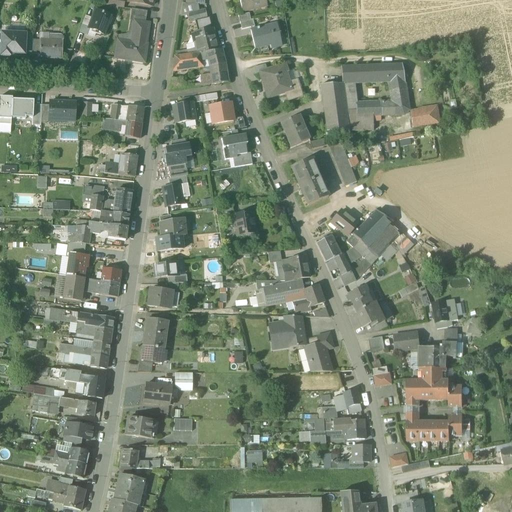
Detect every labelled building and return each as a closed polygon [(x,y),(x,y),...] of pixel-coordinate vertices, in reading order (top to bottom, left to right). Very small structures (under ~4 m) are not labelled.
[(122,8),(123,8),(124,0),(107,0),(107,6),(122,8)] [(252,6),(253,10),(267,7),(265,0),(239,0),(241,9),(252,6)] [(199,13),(197,5),(186,5),(182,4),(180,18),(182,17),(188,16),(188,15),(199,13)] [(135,17),(146,19),(147,12),(134,10),(133,17),(135,17)] [(190,24),(195,23),(195,22),(207,19),(205,11),(199,13),(188,15),(188,16),(190,24)] [(97,32),(104,35),(110,17),(95,12),(92,19),(89,28),(88,29),(89,30),(97,32)] [(239,17),(240,24),(251,21),(249,14),(239,17)] [(81,26),(89,28),(92,19),(85,16),(81,26)] [(209,26),(207,19),(195,22),(195,23),(196,29),(209,26)] [(253,20),(251,21),(240,24),(242,31),(255,28),(253,20)] [(118,36),(117,41),(131,43),(135,22),(130,21),(128,33),(126,35),(118,36)] [(132,62),(144,64),(146,54),(145,54),(149,24),(145,24),(135,22),(131,43),(117,41),(115,59),(132,61),(132,62)] [(2,34),(25,35),(25,34),(25,26),(2,25),(2,34)] [(270,47),(271,49),(282,47),(277,25),(251,32),(254,45),(269,42),(270,47)] [(87,37),(89,30),(88,29),(89,28),(81,26),(78,34),(87,37)] [(210,31),(209,26),(196,29),(198,34),(210,31)] [(89,30),(87,37),(94,39),(97,32),(89,30)] [(192,36),(194,44),(195,47),(197,46),(199,54),(206,53),(220,52),(218,45),(215,46),(212,31),(210,31),(198,34),(192,36)] [(1,56),(10,57),(10,54),(24,54),(24,43),(25,35),(2,34),(1,56)] [(49,43),(63,43),(63,35),(49,35),(49,41),(49,43)] [(40,58),(48,58),(48,57),(61,58),(61,52),(62,52),(63,43),(49,43),(49,41),(41,40),(40,41),(40,55),(40,58)] [(32,41),(32,43),(32,55),(40,55),(40,41),(39,41),(32,41)] [(269,42),(254,45),(255,51),(270,47),(269,42)] [(24,54),(32,55),(32,43),(29,43),(24,43),(24,54)] [(189,56),(199,54),(197,46),(195,47),(194,44),(187,46),(189,56)] [(221,51),(220,52),(206,53),(208,62),(210,76),(212,86),(227,83),(225,68),(225,66),(221,51)] [(174,58),(173,72),(202,68),(202,63),(208,62),(206,53),(199,54),(189,56),(174,58)] [(268,99),(286,93),(290,92),(287,84),(285,76),(288,75),(287,74),(284,65),(267,71),(260,73),(260,74),(268,99)] [(395,116),(404,116),(410,112),(401,65),(385,66),(389,83),(392,103),(395,116)] [(253,69),(255,75),(260,74),(260,73),(267,71),(265,66),(253,69)] [(355,84),(389,83),(385,66),(341,68),(342,85),(343,85),(355,84)] [(293,72),(287,74),(288,75),(285,76),(287,84),(296,81),(293,72)] [(192,78),(194,88),(209,86),(208,76),(192,78)] [(182,80),(183,89),(194,88),(192,78),(182,80)] [(171,81),(170,91),(183,89),(182,80),(171,81)] [(296,81),(287,84),(290,92),(286,93),(288,101),(301,97),(296,81)] [(357,104),(355,84),(343,85),(346,112),(357,111),(356,104),(357,104)] [(342,85),(320,86),(326,133),(344,132),(345,135),(349,135),(349,132),(346,112),(343,85),(342,85)] [(216,94),(198,97),(199,103),(217,100),(216,94)] [(181,100),(182,106),(199,103),(198,97),(181,100)] [(0,119),(11,120),(11,119),(11,101),(12,101),(12,99),(0,98),(0,119)] [(11,119),(25,120),(25,118),(32,118),(33,106),(33,102),(12,101),(11,101),(11,119)] [(66,122),(74,123),(75,104),(50,102),(50,106),(49,119),(49,120),(57,120),(57,123),(66,123),(66,122)] [(395,116),(392,103),(357,104),(356,104),(357,111),(346,112),(349,132),(373,131),(373,117),(395,116)] [(82,118),(90,118),(90,113),(91,106),(91,105),(83,105),(82,118)] [(173,107),(175,124),(195,121),(193,112),(191,113),(190,105),(173,107)] [(212,125),(233,122),(232,113),(230,113),(228,105),(222,106),(222,107),(218,108),(218,107),(209,109),(210,115),(212,124),(212,125)] [(32,126),(41,126),(41,124),(41,106),(33,106),(32,118),(32,126)] [(41,124),(49,124),(49,120),(49,119),(50,106),(41,106),(41,124)] [(113,106),(112,114),(111,120),(116,121),(119,122),(121,107),(113,106)] [(121,107),(119,122),(142,125),(144,110),(129,107),(129,108),(121,107)] [(437,107),(410,112),(412,129),(440,124),(437,107)] [(291,148),(306,142),(296,118),(281,124),(284,131),(287,139),(291,148)] [(115,132),(116,121),(111,120),(108,120),(102,120),(101,130),(115,132)] [(140,140),(142,125),(119,122),(116,121),(115,132),(119,133),(120,125),(126,126),(124,138),(140,140)] [(388,138),(389,143),(413,138),(412,133),(388,138)] [(238,137),(232,138),(221,140),(224,161),(233,160),(237,159),(236,157),(246,155),(245,145),(247,145),(245,136),(238,137)] [(171,142),(172,148),(186,146),(185,140),(171,142)] [(309,143),(312,150),(325,147),(324,140),(309,143)] [(328,147),(338,171),(349,166),(347,161),(344,154),(342,143),(328,146),(328,147)] [(190,157),(188,146),(186,146),(172,148),(166,149),(167,156),(165,157),(167,168),(168,168),(185,165),(184,158),(190,157)] [(250,154),(246,155),(236,157),(237,159),(233,160),(234,168),(252,165),(250,154)] [(117,177),(134,179),(137,158),(120,155),(120,157),(119,164),(118,169),(117,177)] [(193,156),(190,157),(184,158),(185,165),(186,170),(195,168),(193,156)] [(356,157),(347,161),(349,166),(351,169),(359,166),(356,157)] [(304,198),(308,207),(328,198),(324,190),(315,169),(315,168),(311,160),(291,168),(295,177),(297,176),(301,184),(298,185),(301,190),(303,189),(307,197),(304,198)] [(185,165),(168,168),(170,179),(186,177),(187,176),(186,170),(185,165)] [(98,174),(117,177),(118,169),(105,167),(99,166),(98,174)] [(356,183),(349,166),(338,171),(345,188),(356,183)] [(49,171),(49,167),(40,167),(40,176),(49,176),(49,174),(49,171)] [(170,179),(168,180),(169,188),(180,186),(187,185),(186,177),(170,179)] [(46,178),(37,178),(37,190),(46,190),(46,178)] [(180,186),(182,199),(189,197),(187,185),(180,186)] [(166,208),(183,205),(182,199),(180,186),(169,188),(163,189),(166,208)] [(90,212),(100,213),(102,201),(103,189),(85,187),(84,197),(92,198),(91,205),(90,212)] [(102,201),(100,213),(129,216),(132,193),(124,192),(124,191),(123,191),(123,192),(116,191),(114,203),(102,201)] [(92,198),(84,197),(82,197),(82,203),(91,205),(92,198)] [(211,200),(201,201),(202,208),(212,206),(211,200)] [(52,204),(52,212),(70,212),(70,202),(52,201),(52,204)] [(221,208),(222,215),(233,213),(232,206),(221,208)] [(349,234),(352,237),(361,228),(341,212),(331,223),(347,237),(349,234)] [(92,213),(90,224),(91,224),(99,225),(100,213),(92,213)] [(127,229),(129,216),(100,213),(99,225),(127,229)] [(233,216),(237,238),(255,235),(252,213),(233,216)] [(352,237),(367,250),(390,226),(391,225),(376,213),(362,227),(361,228),(352,237)] [(159,224),(161,239),(182,237),(185,237),(183,220),(171,222),(160,224),(159,224)] [(86,246),(88,246),(90,234),(91,224),(90,224),(88,224),(88,228),(75,228),(75,236),(67,236),(67,244),(82,245),(86,246)] [(125,242),(127,229),(99,225),(91,224),(90,234),(99,236),(100,232),(108,234),(107,239),(125,242)] [(400,236),(390,226),(367,250),(370,254),(377,260),(400,236)] [(66,236),(67,236),(75,236),(75,228),(66,227),(66,233),(66,236)] [(100,232),(99,236),(98,239),(107,240),(107,239),(108,234),(100,232)] [(183,251),(182,237),(161,239),(155,240),(157,254),(183,251)] [(364,260),(370,254),(367,250),(352,237),(346,243),(352,249),(362,258),(364,260)] [(325,264),(333,260),(340,256),(340,255),(331,238),(316,245),(325,264)] [(70,256),(84,257),(86,246),(82,245),(67,245),(66,258),(69,258),(70,256)] [(391,247),(381,258),(387,264),(395,256),(398,253),(391,247)] [(343,255),(348,266),(362,258),(352,249),(343,255)] [(399,252),(398,253),(395,256),(401,267),(407,264),(399,252)] [(267,254),(269,265),(273,264),(281,263),(281,262),(279,253),(267,254)] [(370,254),(364,260),(371,266),(377,260),(370,254)] [(341,255),(340,255),(340,256),(333,260),(338,270),(341,277),(342,277),(350,274),(341,255)] [(70,256),(69,258),(67,277),(83,280),(86,258),(84,257),(70,256)] [(69,258),(66,258),(61,257),(59,276),(67,277),(69,258)] [(281,262),(281,263),(285,283),(309,279),(305,258),(281,262)] [(333,260),(325,264),(329,273),(338,270),(333,260)] [(178,277),(185,276),(183,263),(176,264),(178,277)] [(278,283),(285,283),(281,263),(273,264),(276,283),(278,283)] [(154,266),(155,279),(167,277),(167,279),(168,278),(178,277),(176,264),(157,266),(154,266)] [(121,272),(103,269),(100,282),(119,285),(121,272)] [(340,278),(345,288),(355,283),(350,274),(342,277),(341,277),(340,278)] [(404,279),(409,287),(417,283),(418,283),(413,274),(404,279)] [(67,277),(59,276),(57,276),(54,297),(63,299),(67,277)] [(178,284),(178,285),(187,284),(186,276),(185,276),(178,277),(168,278),(169,284),(178,284)] [(83,303),(84,294),(81,293),(83,280),(67,277),(63,299),(63,300),(83,303)] [(51,280),(42,279),(41,287),(50,288),(51,280)] [(100,282),(83,280),(81,293),(84,294),(99,296),(100,282)] [(119,285),(100,282),(99,296),(117,298),(119,285)] [(266,307),(291,302),(306,300),(304,291),(302,282),(279,287),(263,290),(266,307)] [(256,285),(257,291),(263,290),(279,287),(278,283),(256,285)] [(402,299),(419,290),(417,283),(409,287),(399,293),(402,299)] [(174,294),(177,294),(178,285),(164,285),(163,292),(172,293),(174,294)] [(347,295),(356,314),(373,305),(367,294),(372,292),(369,285),(364,287),(347,295)] [(318,287),(304,291),(306,300),(310,309),(324,304),(318,287)] [(424,288),(419,290),(421,297),(427,295),(424,288)] [(50,291),(40,290),(39,297),(49,299),(50,291)] [(258,308),(266,307),(263,290),(257,291),(257,293),(255,294),(258,308)] [(148,307),(157,309),(157,307),(169,309),(172,293),(163,292),(163,294),(150,292),(148,307)] [(172,309),(174,294),(172,293),(169,309),(157,307),(157,309),(172,311),(172,309)] [(427,295),(421,297),(424,308),(431,306),(427,295)] [(310,309),(306,300),(291,302),(295,315),(311,313),(310,309)] [(444,303),(445,304),(445,303),(448,318),(450,318),(451,323),(452,323),(458,322),(456,311),(455,305),(454,301),(444,303)] [(10,303),(0,302),(0,311),(9,313),(10,303)] [(452,327),(452,323),(451,323),(450,318),(448,318),(445,303),(445,304),(444,303),(432,305),(437,331),(447,329),(452,327)] [(376,304),(373,305),(356,314),(364,330),(370,327),(372,326),(373,328),(374,327),(385,322),(376,304)] [(60,322),(61,312),(50,310),(49,320),(60,322)] [(315,318),(329,318),(325,310),(313,314),(315,318)] [(84,326),(95,328),(97,317),(78,315),(78,314),(61,312),(60,322),(70,324),(72,324),(72,323),(77,323),(85,324),(84,326)] [(114,320),(97,317),(95,328),(102,329),(102,330),(112,331),(114,320)] [(269,326),(272,351),(288,348),(288,349),(304,347),(305,347),(304,344),(304,341),(301,318),(300,318),(284,318),(285,324),(269,326)] [(59,328),(60,322),(49,320),(43,320),(42,326),(59,328)] [(147,321),(145,334),(165,337),(167,323),(158,321),(147,320),(147,321)] [(374,327),(377,333),(388,328),(385,322),(374,327)] [(72,324),(70,324),(68,333),(75,334),(77,323),(72,323),(72,324)] [(77,335),(94,337),(95,328),(84,326),(85,324),(77,323),(75,334),(77,335)] [(483,327),(470,324),(468,334),(480,337),(483,327)] [(102,329),(95,328),(94,337),(93,341),(93,343),(110,345),(112,331),(102,330),(102,329)] [(229,336),(236,339),(239,333),(232,329),(229,336)] [(410,351),(419,350),(419,348),(417,333),(394,336),(397,353),(399,353),(401,354),(404,354),(406,352),(410,351)] [(163,351),(165,337),(145,334),(143,348),(163,351)] [(317,338),(319,345),(331,342),(329,335),(317,338)] [(454,345),(457,345),(457,344),(457,337),(451,337),(445,336),(445,337),(444,344),(454,344),(454,345)] [(305,350),(312,374),(331,373),(331,372),(330,372),(325,351),(333,349),(331,342),(319,345),(317,338),(309,340),(309,343),(304,344),(305,347),(304,347),(304,350),(305,350)] [(369,341),(371,353),(385,350),(383,338),(369,341)] [(92,351),(93,343),(74,340),(73,347),(84,349),(84,350),(92,351)] [(93,343),(92,351),(91,357),(97,358),(98,357),(108,359),(110,345),(93,343)] [(442,349),(435,349),(434,369),(446,370),(446,368),(446,369),(447,358),(453,358),(454,345),(454,344),(444,344),(443,344),(442,349)] [(464,344),(457,344),(457,345),(454,345),(453,358),(463,358),(464,344)] [(85,356),(91,357),(92,351),(84,350),(84,349),(73,347),(60,345),(59,354),(64,355),(68,356),(69,354),(85,356)] [(161,365),(163,351),(143,348),(141,361),(141,362),(152,364),(161,365)] [(419,369),(434,369),(435,349),(419,348),(419,350),(419,369)] [(419,350),(410,351),(410,370),(419,369),(419,350)] [(242,353),(234,353),(234,365),(242,365),(242,353)] [(81,366),(89,368),(90,363),(85,362),(85,356),(69,354),(68,356),(64,355),(63,363),(81,366)] [(91,357),(85,356),(85,362),(90,363),(89,368),(106,370),(108,360),(108,359),(98,357),(97,358),(91,357)] [(372,364),(374,370),(382,367),(379,360),(372,364)] [(139,361),(138,368),(137,374),(150,374),(151,369),(152,364),(141,362),(141,361),(139,361)] [(260,364),(252,367),(255,374),(263,371),(260,364)] [(474,369),(477,376),(487,372),(485,365),(474,369)] [(372,370),(373,377),(388,374),(387,368),(374,370),(372,370)] [(49,380),(65,382),(66,371),(56,370),(51,369),(49,380)] [(446,369),(446,370),(434,369),(419,369),(419,381),(406,381),(406,407),(419,407),(419,402),(448,401),(448,405),(452,405),(452,408),(453,408),(461,408),(462,408),(462,387),(449,387),(449,381),(446,381),(446,369)] [(78,384),(80,373),(72,372),(66,371),(65,382),(76,384),(78,384)] [(87,398),(102,400),(105,380),(80,377),(80,373),(78,384),(84,385),(83,395),(83,396),(87,397),(87,398)] [(180,392),(192,392),(192,375),(174,374),(174,387),(180,392)] [(373,377),(375,388),(392,385),(390,374),(388,374),(373,377)] [(20,393),(21,383),(12,382),(11,386),(9,386),(8,391),(20,393)] [(76,384),(65,382),(64,389),(75,390),(76,384)] [(78,384),(76,384),(75,390),(75,394),(83,395),(84,385),(78,384)] [(143,404),(169,407),(170,402),(173,402),(173,399),(170,399),(171,390),(171,389),(145,385),(143,404)] [(33,395),(34,387),(22,386),(21,393),(33,395)] [(34,395),(44,397),(45,389),(34,387),(33,395),(34,395)] [(52,398),(53,391),(53,389),(45,389),(44,397),(52,398)] [(53,391),(52,398),(59,399),(60,392),(53,391)] [(346,410),(348,415),(361,412),(356,391),(343,394),(343,397),(346,410)] [(59,403),(59,399),(52,398),(44,397),(34,395),(33,405),(48,408),(49,403),(56,404),(56,403),(59,403)] [(346,410),(343,397),(334,399),(337,413),(346,410)] [(76,414),(94,417),(96,405),(59,399),(59,403),(56,403),(56,404),(56,405),(58,406),(77,409),(76,414)] [(57,416),(58,406),(56,405),(56,404),(49,403),(48,408),(47,414),(57,416)] [(32,412),(47,414),(48,408),(33,405),(32,412)] [(419,407),(406,407),(406,415),(413,415),(413,422),(419,422),(419,407)] [(454,416),(452,416),(452,419),(448,419),(448,423),(435,423),(419,423),(419,422),(413,422),(406,422),(406,443),(449,443),(449,437),(462,437),(462,431),(462,421),(462,416),(461,416),(454,416)] [(125,436),(150,440),(151,433),(153,430),(154,423),(127,419),(125,436)] [(173,432),(191,433),(192,421),(180,421),(174,420),(173,432)] [(324,420),(323,420),(318,420),(304,421),(304,425),(314,425),(314,433),(315,433),(324,433),(324,420)] [(342,432),(342,434),(355,433),(355,431),(364,431),(363,421),(330,423),(330,432),(342,432)] [(82,440),(89,441),(91,429),(66,424),(64,437),(82,440)] [(364,440),(364,431),(355,431),(355,433),(342,434),(342,436),(343,436),(344,441),(347,441),(364,440)] [(299,444),(310,443),(309,433),(298,433),(299,444)] [(315,443),(315,433),(314,433),(309,433),(310,443),(310,445),(325,445),(325,442),(315,443)] [(325,437),(324,433),(315,433),(315,443),(325,442),(325,437)] [(72,444),(81,446),(82,440),(64,437),(62,442),(65,443),(72,444)] [(57,446),(55,451),(55,453),(69,456),(70,449),(72,444),(65,443),(64,447),(57,446)] [(497,453),(502,452),(511,450),(510,444),(496,447),(497,453)] [(168,446),(159,446),(159,454),(168,454),(168,446)] [(363,463),(370,463),(370,447),(352,448),(352,463),(363,463)] [(45,449),(43,457),(54,459),(55,453),(55,451),(45,449)] [(55,453),(54,459),(86,466),(89,453),(70,449),(69,456),(55,453)] [(502,452),(505,466),(511,464),(511,449),(511,450),(502,452)] [(135,471),(143,471),(144,463),(137,463),(138,453),(122,451),(120,468),(132,470),(135,471)] [(262,451),(246,452),(247,465),(262,464),(262,451)] [(472,452),(463,454),(465,462),(473,460),(472,452)] [(389,458),(392,470),(409,466),(406,455),(389,458)] [(41,463),(52,465),(54,459),(43,457),(42,457),(41,463)] [(52,465),(58,467),(66,469),(65,473),(64,475),(83,479),(86,466),(54,459),(52,465)] [(428,462),(419,464),(401,468),(403,475),(420,471),(430,468),(428,462)] [(120,475),(130,478),(132,470),(120,468),(119,468),(118,476),(120,476),(120,475)] [(120,476),(117,489),(137,494),(140,480),(130,478),(120,475),(120,476)] [(58,485),(71,488),(72,481),(59,478),(58,484),(58,485)] [(46,493),(50,494),(82,501),(85,492),(71,488),(58,485),(58,484),(48,482),(46,493)] [(134,506),(137,494),(117,489),(114,501),(132,506),(134,506)] [(35,496),(49,499),(50,494),(46,493),(36,490),(36,493),(28,491),(27,498),(35,499),(35,496)] [(359,511),(359,508),(358,493),(340,493),(342,511),(359,511)] [(80,511),(82,501),(50,494),(49,499),(48,501),(64,505),(63,507),(80,511)] [(320,511),(320,500),(260,501),(260,511),(320,511)] [(30,508),(44,511),(46,504),(31,501),(30,508)] [(130,511),(132,506),(114,501),(112,501),(109,511),(130,511)] [(260,511),(260,501),(230,501),(229,511),(260,511)] [(423,511),(423,502),(403,504),(403,511),(423,511)]
